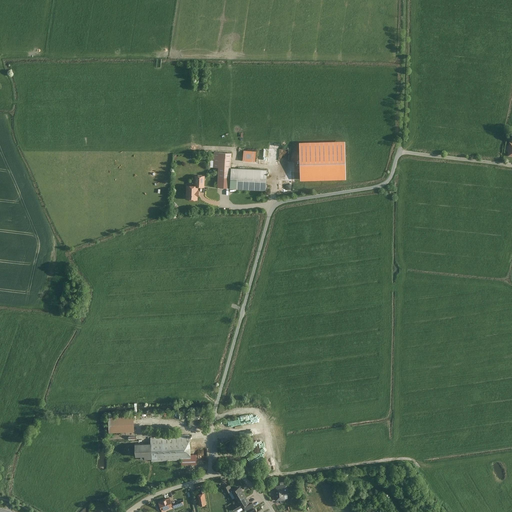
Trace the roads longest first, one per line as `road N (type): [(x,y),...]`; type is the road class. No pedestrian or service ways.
road 1 (unclassified): [(511,164),(399,151),(390,180),(378,186),(273,204),(216,401),(211,476)]
road 2 (track): [(399,151),(406,0)]
